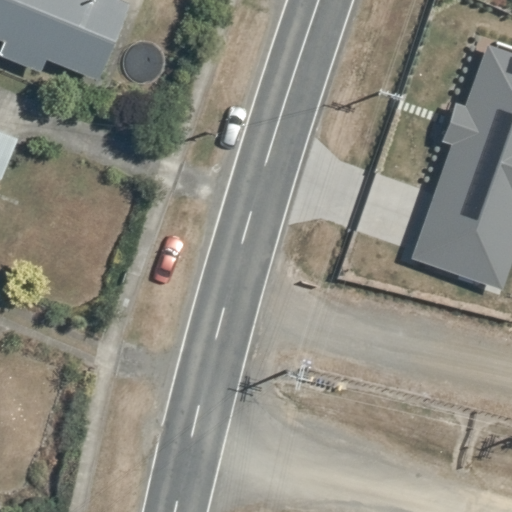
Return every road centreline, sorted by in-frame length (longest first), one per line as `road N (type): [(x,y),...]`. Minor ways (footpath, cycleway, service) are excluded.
road 1 (secondary): [(176,511),(217,328),(319,0)]
road 2 (unknown): [(189,456),(486,511)]
